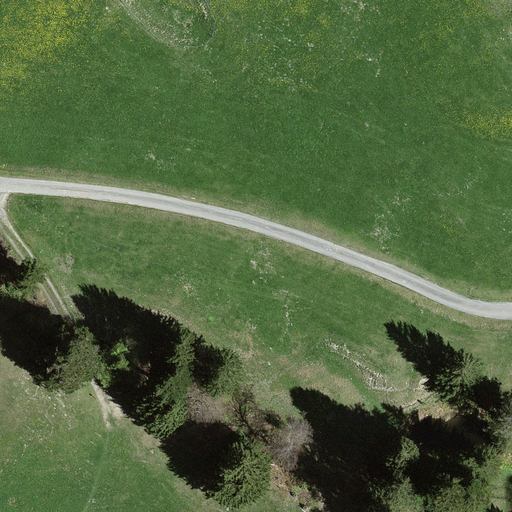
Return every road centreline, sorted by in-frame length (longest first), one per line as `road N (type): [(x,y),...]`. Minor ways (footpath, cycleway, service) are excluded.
road 1 (unclassified): [(511,311),(456,301),(291,235),(186,205),(0,185)]
road 2 (track): [(0,219),(82,349),(112,438)]
